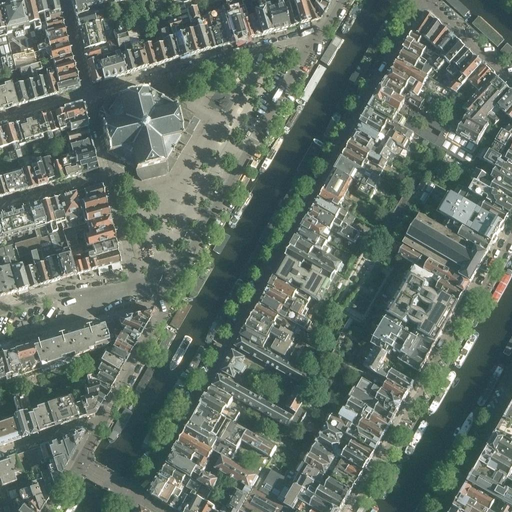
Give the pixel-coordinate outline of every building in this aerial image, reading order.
[(48,15),(44,0),(37,0),(33,1),(37,16),(43,14),(45,24),(50,22),(48,15)] [(60,12),(56,0),(44,0),(48,15),(60,12)] [(87,15),(83,0),(70,0),(75,18),(87,15)] [(98,13),(94,0),(83,0),(87,15),(98,13)] [(109,8),(106,0),(94,0),(98,13),(109,10),(109,8)] [(126,0),(106,0),(109,8),(127,4),(126,0)] [(209,51),(204,32),(203,27),(199,19),(196,7),(202,6),(200,0),(199,0),(184,4),(182,0),(171,0),(175,13),(178,13),(180,21),(181,25),(186,23),(191,22),(193,31),(199,54),(209,51)] [(253,39),(245,11),(253,9),(251,3),(250,0),(242,0),(245,8),(237,10),(240,19),(243,18),(244,22),(241,23),(246,41),(253,39)] [(271,34),(262,0),(250,0),(251,3),(257,2),(259,10),(254,12),(254,13),(255,17),(260,37),(264,36),(271,34)] [(280,0),(262,0),(271,34),(271,33),(288,28),(280,0)] [(291,0),(280,0),(288,28),(298,26),(291,0)] [(309,23),(301,0),(291,0),(298,26),(309,23)] [(320,20),(327,6),(316,0),(306,0),(309,3),(305,4),(310,23),(320,20)] [(348,33),(366,0),(357,0),(342,29),(342,30),(342,31),(342,32),(342,33),(343,34),(344,34),(345,34),(346,34),(347,34),(348,33)] [(442,0),(459,15),(461,17),(463,18),(464,18),(466,18),(467,17),(467,16),(467,14),(467,13),(466,11),(464,9),(453,0),(442,0)] [(41,33),(39,25),(37,16),(33,1),(22,4),(28,27),(33,25),(35,32),(38,31),(38,33),(41,33)] [(240,19),(237,10),(235,2),(229,4),(231,12),(233,12),(235,20),(230,21),(236,43),(246,41),(241,23),(240,19)] [(37,65),(34,53),(32,44),(30,36),(28,27),(22,4),(0,9),(0,11),(14,70),(14,71),(19,70),(37,65)] [(236,43),(230,21),(226,7),(221,9),(223,16),(218,18),(226,46),(227,46),(236,43)] [(226,46),(218,18),(216,9),(213,10),(214,14),(208,16),(210,25),(215,24),(216,28),(212,30),(217,49),(226,46)] [(260,37),(255,17),(250,18),(249,14),(254,13),(254,12),(253,9),(245,11),(253,39),(260,37)] [(112,21),(109,11),(109,10),(98,13),(87,15),(75,18),(78,29),(112,21)] [(217,49),(212,30),(210,25),(208,16),(206,10),(203,11),(205,17),(199,19),(203,27),(206,26),(208,31),(204,32),(209,51),(217,49)] [(14,70),(0,11),(0,76),(14,71),(14,70)] [(60,12),(48,15),(50,22),(62,19),(60,12)] [(423,40),(435,21),(426,13),(418,27),(416,26),(412,33),(414,34),(423,40)] [(498,48),(506,39),(479,16),(471,25),(498,48)] [(50,22),(45,24),(39,25),(41,33),(63,27),(62,19),(50,22)] [(190,56),(181,25),(180,21),(175,22),(175,20),(173,21),(173,23),(168,24),(172,34),(173,38),(179,59),(190,56)] [(394,25),(386,20),(373,41),(373,42),(373,43),(373,44),(374,45),(375,46),(376,46),(377,47),(378,47),(379,47),(380,47),(381,46),(394,25)] [(117,43),(114,34),(114,32),(112,21),(78,29),(83,51),(107,46),(117,43)] [(437,51),(450,35),(435,21),(423,40),(419,46),(425,50),(428,46),(423,42),(425,40),(437,51)] [(190,56),(199,54),(193,31),(189,32),(186,23),(181,25),(190,56)] [(147,69),(141,48),(135,25),(124,28),(125,31),(136,72),(147,69)] [(67,44),(63,27),(41,33),(43,41),(32,44),(34,53),(67,44)] [(179,59),(173,38),(169,40),(166,29),(159,30),(161,38),(168,62),(179,59)] [(136,72),(125,31),(114,34),(117,43),(119,51),(124,49),(126,57),(121,58),(121,61),(125,75),(136,72)] [(419,46),(423,40),(414,34),(410,41),(419,46)] [(319,61),(329,67),(344,40),(335,35),(319,61)] [(444,57),(457,42),(450,35),(437,51),(433,55),(438,58),(440,55),(444,57)] [(168,62),(161,38),(156,40),(158,46),(152,48),(157,66),(168,62)] [(425,50),(419,46),(410,41),(405,50),(405,51),(421,60),(423,55),(427,58),(425,62),(435,68),(442,60),(438,58),(433,55),(425,50)] [(462,72),(475,58),(457,42),(444,57),(442,60),(435,68),(439,71),(445,63),(451,68),(447,72),(454,78),(460,71),(462,72)] [(119,51),(117,43),(107,46),(109,53),(110,57),(120,55),(119,51)] [(70,56),(67,44),(34,53),(37,65),(39,64),(44,63),(43,57),(50,55),(52,61),(53,61),(70,56)] [(157,66),(152,48),(151,45),(141,48),(147,69),(157,66)] [(500,51),(511,61),(511,50),(505,45),(500,51)] [(379,52),(371,47),(352,81),(360,86),(379,52)] [(110,57),(109,53),(105,54),(103,48),(84,53),(86,63),(97,60),(110,57)] [(435,68),(425,62),(421,60),(405,51),(405,50),(403,49),(401,52),(403,53),(399,61),(415,70),(418,65),(425,69),(423,74),(427,77),(435,68)] [(72,64),(70,56),(53,61),(55,69),(72,64)] [(125,75),(121,61),(111,63),(110,57),(97,60),(102,82),(125,75)] [(457,93),(482,65),(475,58),(462,72),(460,75),(464,78),(460,83),(456,80),(448,88),(457,93)] [(102,82),(97,60),(86,63),(91,85),(102,82)] [(423,74),(415,70),(399,61),(393,70),(423,87),(423,88),(442,99),(436,108),(440,110),(444,112),(448,105),(450,106),(458,94),(457,93),(448,88),(438,82),(427,77),(423,74)] [(48,98),(43,79),(37,80),(35,73),(39,72),(39,73),(41,72),(39,64),(37,65),(19,70),(21,77),(27,75),(29,82),(23,84),(28,104),(48,98)] [(72,64),(55,69),(49,70),(52,78),(55,77),(74,72),(72,64)] [(299,99),(306,103),(326,70),(319,66),(299,99)] [(480,92),(494,76),(484,66),(469,83),(480,92)] [(54,87),(53,83),(52,78),(49,70),(45,71),(47,78),(43,79),(48,98),(56,95),(54,87)] [(423,87),(393,70),(388,80),(405,90),(406,91),(409,85),(414,88),(411,93),(418,97),(423,88),(423,87)] [(76,80),(74,72),(55,77),(56,82),(53,83),(54,87),(76,80)] [(484,121),(511,92),(494,76),(480,92),(463,110),(469,113),(462,126),(457,124),(457,131),(458,132),(457,133),(478,145),(489,124),(484,121)] [(0,111),(17,107),(12,87),(10,80),(0,82),(0,111)] [(78,89),(76,80),(54,87),(56,95),(78,89)] [(421,110),(425,102),(426,102),(418,97),(411,93),(408,98),(403,95),(405,90),(388,80),(383,89),(421,110)] [(28,104),(23,84),(12,87),(17,107),(28,104)] [(336,108),(345,113),(358,91),(349,86),(336,108)] [(159,141),(181,135),(174,106),(152,112),(146,89),(118,96),(123,119),(100,124),(107,153),(130,148),(137,178),(142,182),(167,176),(164,164),(159,141)] [(181,135),(183,132),(185,127),(192,117),(182,111),(184,109),(183,107),(171,100),(170,100),(168,102),(146,89),(152,112),(174,106),(181,135)] [(478,145),(457,133),(450,129),(451,128),(421,110),(383,89),(375,102),(371,110),(417,137),(477,171),(493,180),(497,171),(511,179),(511,164),(491,152),(478,145)] [(511,108),(511,92),(484,121),(489,124),(495,127),(506,115),(511,108)] [(123,119),(118,96),(107,99),(98,114),(100,124),(123,119)] [(282,132),(283,134),(284,134),(285,135),(287,135),(288,134),(289,133),(300,113),(301,112),(301,111),(301,109),(302,108),(301,107),(301,106),(301,105),(301,104),(299,105),(298,105),(297,106),(296,106),(295,107),(295,108),(294,109),(282,129),(282,131),(282,132)] [(84,118),(82,106),(63,111),(66,123),(84,118)] [(417,137),(371,110),(367,117),(386,128),(388,125),(392,127),(390,131),(410,142),(413,137),(416,139),(417,137)] [(66,123),(63,111),(54,114),(59,132),(65,130),(63,124),(66,123)] [(59,132),(54,114),(45,116),(50,133),(54,132),(56,138),(60,137),(59,132)] [(50,133),(45,116),(37,119),(41,136),(46,134),(48,141),(52,139),(50,133)] [(194,132),(200,122),(192,117),(185,127),(194,132)] [(412,143),(410,142),(390,131),(389,134),(384,132),(386,128),(367,117),(362,125),(396,144),(404,148),(399,157),(403,159),(412,143)] [(87,128),(86,125),(84,118),(66,123),(63,124),(65,130),(65,131),(69,129),(70,133),(87,129),(87,128)] [(41,136),(37,119),(19,124),(24,144),(25,145),(43,140),(41,136)] [(24,144),(19,124),(12,126),(19,151),(23,150),(22,144),(24,144)] [(396,144),(362,125),(357,134),(377,144),(379,140),(383,142),(381,147),(391,153),(396,144)] [(19,151),(12,126),(1,129),(6,147),(12,146),(14,152),(8,154),(10,162),(17,160),(21,158),(19,151)] [(194,132),(185,127),(183,132),(191,137),(194,132)] [(89,140),(89,136),(87,129),(70,133),(68,134),(71,145),(89,140)] [(176,162),(168,157),(177,142),(185,147),(191,137),(183,132),(181,135),(159,141),(164,164),(167,176),(176,162)] [(511,137),(505,133),(503,132),(496,143),(506,149),(509,143),(511,144),(511,143),(511,151),(511,152),(511,151),(511,137)] [(374,149),(377,144),(357,134),(352,142),(387,161),(391,153),(381,147),(380,150),(378,149),(377,151),(374,149)] [(258,172),(258,173),(258,175),(258,176),(261,175),(262,174),(263,174),(264,173),(265,172),(266,171),(267,169),(282,143),(282,141),(282,140),(282,139),(281,138),(280,137),(279,137),(277,137),(276,137),(275,138),(274,139),(259,165),(259,167),(258,168),(258,170),(258,171),(258,172)] [(92,149),(91,145),(89,140),(71,145),(70,146),(72,156),(92,150),(92,149)] [(324,148),(315,142),(299,169),(309,175),(324,148)] [(393,165),(387,161),(352,142),(347,151),(367,162),(369,157),(375,160),(372,165),(383,171),(386,166),(391,169),(393,165)] [(511,151),(511,152),(506,149),(496,143),(491,152),(511,164),(511,151)] [(130,148),(107,153),(136,170),(130,148)] [(92,150),(72,156),(59,160),(60,162),(62,170),(95,160),(92,150)] [(386,173),(383,171),(372,165),(367,162),(347,151),(343,159),(381,181),(383,179),(379,177),(382,173),(385,175),(386,173)] [(46,185),(40,161),(38,154),(28,157),(37,187),(46,185)] [(37,187),(28,157),(21,159),(21,158),(17,160),(20,171),(21,171),(21,173),(26,190),(37,187)] [(56,182),(50,161),(50,160),(49,158),(40,161),(46,185),(56,182)] [(65,179),(62,170),(60,162),(55,164),(54,159),(50,160),(50,161),(56,182),(65,179)] [(382,182),(381,181),(343,159),(338,167),(336,166),(334,170),(336,171),(361,185),(359,190),(357,194),(371,202),(382,182)] [(97,170),(95,160),(62,170),(65,179),(81,175),(97,170)] [(443,177),(448,167),(441,163),(436,173),(443,177)] [(344,199),(350,190),(353,184),(355,185),(355,187),(359,190),(361,185),(336,171),(320,199),(351,216),(357,206),(356,206),(356,204),(352,202),(350,203),(344,199)] [(511,211),(511,190),(493,180),(477,171),(471,180),(475,183),(470,192),(510,215),(511,211)] [(511,179),(497,171),(493,180),(511,190),(511,179)] [(26,190),(21,173),(2,178),(7,196),(26,190)] [(510,215),(470,192),(443,177),(436,173),(434,176),(430,183),(504,225),(506,226),(508,222),(506,221),(510,215)] [(278,206),(287,212),(307,180),(298,174),(278,206)] [(231,221),(232,223),(233,224),(235,225),(237,225),(238,224),(239,223),(240,222),(257,192),(257,190),(258,189),(258,187),(258,186),(258,184),(258,183),(258,181),(257,180),(254,181),(253,182),(252,182),(251,183),(250,184),(249,186),(248,187),(231,217),(231,219),(231,221)] [(423,194),(428,185),(421,181),(416,189),(423,194)] [(428,185),(423,194),(418,202),(437,213),(493,245),(504,225),(430,183),(428,185)] [(104,197),(101,186),(75,194),(78,204),(103,197),(104,197)] [(418,202),(423,194),(416,189),(415,191),(414,191),(411,195),(412,195),(411,198),(418,202)] [(108,218),(103,197),(78,204),(75,194),(58,199),(67,229),(108,218)] [(395,240),(412,211),(418,202),(411,198),(405,195),(383,234),(395,240)] [(67,229),(58,199),(48,201),(55,223),(60,221),(63,230),(67,229)] [(351,216),(320,199),(315,208),(358,233),(361,229),(352,224),(355,219),(351,216)] [(55,223),(48,201),(39,204),(45,226),(49,224),(51,233),(57,232),(55,223)] [(39,286),(62,280),(75,276),(72,264),(69,253),(66,242),(62,230),(57,232),(51,233),(48,234),(45,226),(39,204),(27,207),(33,226),(23,229),(13,232),(16,244),(14,245),(17,253),(19,259),(30,255),(33,267),(39,286)] [(17,210),(23,229),(33,226),(27,207),(17,210)] [(264,230),(274,236),(287,214),(277,208),(264,230)] [(358,233),(315,208),(315,209),(309,218),(338,235),(354,244),(357,239),(360,241),(363,236),(358,233)] [(17,210),(7,213),(0,215),(0,231),(1,235),(13,232),(23,229),(17,210)] [(493,245),(437,213),(436,215),(447,221),(442,228),(487,254),(493,245)] [(487,254),(442,228),(421,216),(404,245),(406,246),(424,257),(431,261),(470,284),(475,276),(483,263),(482,263),(487,254)] [(76,239),(74,230),(78,229),(79,231),(89,228),(91,235),(111,229),(108,218),(67,229),(63,230),(62,230),(66,242),(76,239)] [(338,235),(309,218),(303,228),(321,239),(327,242),(328,243),(334,234),(337,236),(338,235)] [(319,243),(321,239),(303,228),(298,237),(316,247),(317,246),(328,253),(332,245),(328,243),(327,242),(324,246),(319,243)] [(69,253),(87,248),(91,246),(114,240),(111,229),(91,235),(84,237),(86,244),(78,246),(76,239),(66,242),(69,253)] [(213,251),(221,255),(231,236),(223,232),(213,251)] [(342,263),(327,255),(315,249),(298,239),(292,248),(336,273),(342,263)] [(72,264),(80,262),(87,260),(94,258),(117,252),(114,240),(91,246),(93,254),(89,255),(87,248),(69,253),(72,264)] [(470,284),(431,261),(428,266),(425,264),(425,265),(420,263),(424,257),(406,246),(400,257),(415,266),(464,294),(470,284)] [(17,293),(6,256),(4,248),(0,249),(0,273),(7,296),(17,293)] [(242,276),(249,280),(265,252),(258,248),(242,276)] [(327,307),(344,277),(336,273),(292,248),(275,278),(311,298),(327,307)] [(119,264),(118,256),(117,252),(94,258),(97,270),(119,264)] [(39,286),(33,267),(21,270),(20,268),(18,263),(19,259),(17,253),(6,256),(17,293),(27,290),(29,289),(39,286)] [(97,270),(94,258),(87,260),(90,272),(97,270)] [(90,272),(87,260),(80,262),(83,274),(90,272)] [(193,295),(193,296),(193,297),(193,298),(194,300),(197,299),(198,298),(199,298),(200,297),(201,296),(202,295),(203,294),(217,267),(217,265),(217,264),(217,263),(216,261),(214,261),(213,260),(211,260),(210,260),(209,261),(208,262),(194,289),(193,290),(193,292),(193,293),(193,295)] [(83,274),(80,262),(72,264),(75,276),(83,274)] [(459,304),(464,294),(415,266),(409,276),(430,287),(433,282),(440,286),(437,291),(459,304)] [(487,305),(487,306),(488,307),(488,308),(489,308),(490,308),(491,308),(492,308),(493,307),(495,305),(497,302),(511,276),(511,270),(507,268),(490,298),(488,301),(487,303),(487,305)] [(437,343),(459,304),(437,291),(430,287),(409,276),(401,271),(378,309),(389,316),(406,326),(415,331),(436,344),(436,343),(437,343)] [(311,298),(275,278),(270,288),(289,299),(295,302),(305,308),(311,298)] [(239,284),(226,307),(232,311),(245,287),(245,286),(245,285),(245,284),(245,283),(244,283),(243,282),(242,282),(241,282),(240,282),(240,283),(239,283),(239,284)] [(287,304),(289,299),(270,288),(265,297),(303,318),(306,313),(303,311),(305,308),(295,302),(292,307),(287,304)] [(303,318),(265,297),(260,305),(304,329),(309,321),(303,318)] [(170,326),(179,331),(193,307),(183,302),(170,326)] [(304,329),(260,305),(255,314),(274,324),(276,319),(282,322),(279,327),(290,333),(293,329),(302,335),(305,330),(304,329)] [(154,316),(155,313),(153,309),(150,310),(149,312),(141,314),(141,316),(149,321),(152,316),(154,316)] [(219,313),(217,316),(204,341),(211,345),(225,320),(226,317),(226,315),(226,314),(226,313),(226,312),(225,311),(224,311),(223,311),(222,311),(221,312),(219,313)] [(144,328),(149,321),(141,316),(141,314),(132,317),(133,321),(144,328)] [(285,358),(293,344),(289,342),(293,335),(290,333),(279,327),(274,324),(255,314),(247,328),(267,339),(269,335),(278,340),(272,350),(285,358)] [(435,346),(436,344),(415,331),(412,337),(403,332),(406,326),(389,316),(372,345),(376,347),(388,354),(390,356),(393,349),(402,355),(398,361),(420,373),(425,364),(432,350),(435,346)] [(144,328),(133,321),(132,317),(119,321),(120,324),(120,326),(125,327),(140,336),(144,328)] [(118,329),(120,324),(119,321),(110,323),(110,322),(104,323),(105,325),(104,325),(106,333),(114,331),(114,330),(118,329)] [(88,353),(104,348),(110,344),(106,333),(104,325),(103,325),(96,327),(96,326),(79,331),(79,332),(69,335),(68,334),(51,339),(52,340),(42,343),(41,342),(32,345),(33,346),(32,346),(41,369),(42,372),(89,358),(88,353)] [(140,336),(125,327),(121,334),(136,343),(140,336)] [(267,339),(247,328),(241,337),(262,349),(267,339)] [(150,360),(160,365),(177,335),(167,330),(150,360)] [(132,350),(131,350),(117,341),(115,337),(116,337),(114,331),(106,333),(110,344),(110,347),(128,358),(132,350)] [(469,336),(467,339),(451,366),(458,370),(474,343),(475,340),(476,337),(476,336),(476,335),(476,334),(475,333),(474,333),(473,333),(471,334),(469,336)] [(136,343),(121,334),(117,341),(131,350),(136,343)] [(262,349),(241,337),(236,347),(308,387),(311,389),(316,379),(295,367),(286,362),(262,349)] [(295,367),(307,346),(298,342),(286,362),(295,367)] [(41,369),(32,346),(17,351),(24,374),(41,369)] [(128,358),(110,347),(102,354),(123,366),(128,358)] [(186,370),(194,375),(208,352),(199,347),(186,370)] [(392,371),(389,376),(385,373),(388,369),(389,366),(383,363),(388,354),(376,347),(365,368),(389,381),(388,382),(408,393),(414,383),(392,371)] [(332,350),(327,360),(334,363),(335,361),(336,361),(339,357),(338,356),(339,353),(332,350)] [(22,375),(14,351),(13,352),(12,351),(6,353),(6,354),(5,354),(12,378),(22,375)] [(247,366),(242,364),(245,359),(233,352),(223,369),(222,372),(234,378),(235,376),(236,373),(241,376),(242,374),(243,374),(246,368),(247,366)] [(12,378),(5,354),(0,355),(0,365),(4,379),(6,385),(13,383),(11,378),(12,378)] [(123,366),(102,354),(98,361),(102,363),(119,373),(123,366)] [(102,363),(100,366),(96,368),(95,365),(88,367),(90,375),(98,372),(114,382),(119,374),(119,373),(102,363)] [(134,391),(135,392),(135,393),(135,394),(136,394),(137,395),(139,394),(140,394),(141,392),(143,390),(156,368),(149,364),(136,386),(135,388),(134,390),(134,391)] [(480,396),(486,400),(504,369),(498,365),(480,396)] [(415,381),(389,366),(388,369),(392,371),(414,383),(415,381)] [(435,414),(435,413),(457,376),(457,375),(457,374),(457,373),(456,372),(455,371),(454,371),(453,370),(452,370),(452,371),(451,371),(450,371),(450,372),(449,372),(428,409),(428,410),(428,411),(428,412),(429,413),(429,414),(430,414),(431,414),(431,415),(432,415),(433,415),(434,414),(435,414)] [(114,382),(98,372),(94,379),(92,379),(90,375),(82,379),(85,387),(99,384),(109,390),(114,382)] [(168,399),(178,405),(193,377),(183,372),(168,399)] [(291,417),(219,377),(213,387),(233,398),(233,397),(288,428),(294,419),(294,418),(291,417)] [(408,393),(388,382),(385,387),(371,378),(369,383),(403,403),(408,393)] [(403,403),(369,383),(363,380),(358,390),(353,387),(347,397),(351,399),(345,408),(362,418),(368,409),(392,423),(397,413),(403,403)] [(104,399),(109,390),(99,384),(85,387),(85,388),(84,388),(85,393),(78,395),(76,390),(68,393),(70,397),(71,402),(72,402),(97,395),(104,399)] [(233,398),(213,387),(208,396),(227,407),(228,408),(233,398)] [(308,393),(305,392),(298,388),(291,400),(301,406),(305,399),(308,393)] [(31,412),(31,410),(26,395),(17,398),(17,397),(12,399),(16,414),(13,415),(14,418),(20,440),(38,433),(31,412)] [(95,415),(99,407),(104,399),(97,395),(72,402),(73,407),(73,406),(77,420),(78,420),(95,415)] [(225,412),(227,407),(208,396),(205,401),(203,399),(201,402),(203,404),(202,406),(226,420),(227,418),(236,423),(241,415),(232,410),(230,415),(225,412)] [(77,420),(73,406),(73,407),(72,402),(71,402),(70,397),(46,405),(54,428),(77,420)] [(305,413),(311,403),(305,399),(301,406),(299,410),(305,413)] [(297,414),(299,410),(301,406),(291,400),(287,408),(294,412),(297,414)] [(125,406),(122,409),(104,440),(113,445),(131,414),(133,411),(133,408),(134,407),(133,405),(133,404),(132,403),(131,403),(130,403),(129,403),(128,403),(127,404),(125,406)] [(54,428),(46,405),(44,406),(44,404),(38,406),(38,408),(31,410),(31,412),(38,433),(54,428)] [(236,451),(241,442),(263,455),(252,473),(251,473),(244,486),(246,487),(249,489),(256,477),(259,478),(270,459),(272,457),(276,448),(226,420),(202,406),(191,425),(236,451)] [(362,418),(345,408),(340,406),(338,408),(343,411),(341,415),(336,412),(334,416),(380,442),(386,432),(369,422),(366,421),(362,418)] [(140,449),(148,454),(171,413),(163,409),(140,449)] [(392,423),(368,409),(362,418),(366,421),(369,416),(372,417),(369,422),(386,432),(392,423)] [(300,423),(305,413),(299,410),(297,414),(294,418),(294,419),(300,423)] [(471,412),(452,445),(452,446),(452,447),(453,447),(453,448),(453,449),(454,449),(454,450),(455,450),(456,450),(457,450),(458,450),(459,449),(479,416),(471,412)] [(380,442),(334,416),(332,414),(326,425),(375,453),(380,442)] [(20,440),(14,418),(4,421),(4,419),(0,420),(0,446),(20,440)] [(295,432),(300,423),(294,419),(288,428),(295,432)] [(489,450),(511,463),(511,423),(506,420),(497,435),(489,450)] [(411,456),(412,456),(428,426),(429,425),(428,424),(428,423),(425,421),(424,421),(423,421),(423,422),(422,422),(422,423),(405,452),(405,453),(405,454),(405,455),(406,455),(407,456),(408,456),(409,457),(410,456),(411,456)] [(257,435),(261,427),(257,424),(252,432),(257,435)] [(236,451),(191,425),(185,435),(213,451),(222,456),(228,459),(230,461),(236,451)] [(371,459),(375,453),(326,425),(316,444),(364,472),(371,459)] [(79,445),(82,440),(81,439),(84,434),(81,433),(70,437),(74,449),(75,449),(78,444),(79,445)] [(213,451),(185,435),(180,444),(208,460),(213,451)] [(75,449),(74,449),(70,437),(62,440),(68,460),(69,460),(75,449)] [(59,479),(69,460),(68,460),(62,440),(47,446),(52,461),(45,464),(45,465),(52,487),(54,488),(59,479)] [(194,473),(200,477),(203,472),(206,467),(209,461),(208,460),(180,444),(176,450),(168,465),(191,478),(194,473)] [(364,472),(316,444),(304,464),(324,476),(328,470),(335,474),(331,480),(352,492),(358,482),(364,472)] [(52,461),(47,446),(39,448),(45,464),(52,461)] [(45,465),(45,464),(39,448),(14,456),(22,479),(22,481),(33,478),(30,470),(37,468),(40,467),(45,465)] [(352,492),(331,480),(324,476),(304,464),(276,448),(272,457),(276,459),(275,461),(347,502),(348,503),(350,499),(348,498),(352,492)] [(511,463),(489,450),(475,473),(502,489),(507,480),(511,483),(511,463)] [(434,481),(434,482),(434,483),(435,484),(435,485),(436,485),(437,485),(438,484),(439,484),(441,482),(442,480),(455,457),(448,453),(435,476),(434,478),(434,480),(434,481)] [(22,479),(14,456),(0,461),(0,483),(1,486),(22,479)] [(220,472),(228,459),(222,456),(214,469),(220,472)] [(226,476),(234,463),(230,461),(228,459),(220,472),(226,476)] [(347,502),(275,461),(270,459),(259,478),(253,488),(294,511),(295,510),(299,501),(318,511),(340,511),(341,511),(347,502)] [(232,479),(240,466),(234,463),(226,476),(232,479)] [(386,500),(386,499),(403,468),(403,467),(403,466),(403,465),(402,464),(401,464),(401,463),(400,463),(399,464),(398,464),(397,464),(397,465),(397,466),(379,496),(379,497),(380,498),(380,499),(381,499),(381,500),(382,500),(383,500),(384,500),(385,500),(386,500)] [(52,487),(45,465),(40,467),(42,474),(39,474),(46,495),(49,497),(54,488),(52,487)] [(181,484),(184,478),(189,482),(186,487),(188,488),(193,491),(197,493),(202,484),(197,482),(191,478),(168,465),(162,474),(172,479),(176,481),(181,484)] [(238,482),(246,469),(240,466),(232,479),(238,482)] [(46,495),(39,474),(37,468),(30,470),(33,478),(42,504),(44,505),(49,497),(46,495)] [(244,486),(251,473),(246,469),(238,482),(244,486)] [(212,490),(217,480),(203,472),(200,477),(197,482),(202,484),(212,490)] [(511,487),(509,492),(502,489),(475,473),(469,484),(511,508),(511,487)] [(160,501),(172,479),(162,474),(150,495),(160,501)] [(33,478),(22,481),(15,483),(17,487),(21,502),(26,500),(32,498),(36,511),(39,511),(44,505),(42,504),(33,478)] [(169,505),(178,489),(173,486),(176,481),(172,479),(160,501),(169,505)] [(511,511),(511,508),(469,484),(464,493),(462,491),(460,496),(462,497),(488,511),(511,511)] [(77,490),(75,493),(64,511),(74,511),(83,498),(84,494),(85,491),(85,490),(85,489),(85,488),(84,487),(84,486),(83,486),(81,487),(80,487),(79,488),(77,490)] [(176,510),(185,495),(188,488),(186,487),(184,486),(181,491),(178,489),(169,505),(176,510)] [(29,511),(23,506),(26,502),(26,500),(21,502),(17,487),(6,490),(11,506),(13,511),(29,511)] [(240,511),(243,507),(252,490),(249,489),(246,487),(242,494),(236,491),(226,508),(232,511),(231,511),(240,511)] [(295,511),(294,511),(253,488),(252,490),(243,507),(250,511),(295,511)] [(179,511),(186,511),(195,497),(197,493),(193,491),(189,497),(185,495),(176,510),(179,511)] [(426,493),(415,511),(424,511),(433,496),(426,493)] [(488,511),(462,497),(460,496),(457,500),(459,501),(455,509),(459,511),(488,511)] [(211,511),(213,510),(214,508),(195,497),(186,511),(211,511)] [(36,511),(32,498),(26,500),(26,502),(23,506),(29,511),(36,511)] [(113,504),(112,506),(108,511),(116,511),(118,509),(119,507),(119,505),(119,504),(119,503),(119,502),(118,502),(118,501),(117,501),(116,501),(115,502),(113,504)] [(318,511),(299,501),(295,510),(298,511),(318,511)]
